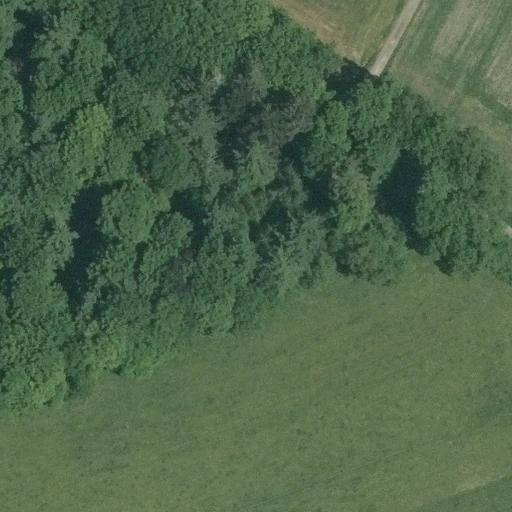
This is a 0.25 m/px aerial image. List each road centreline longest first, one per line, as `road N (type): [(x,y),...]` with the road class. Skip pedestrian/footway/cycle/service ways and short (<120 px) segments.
road 1 (tertiary): [(511,245),(149,0)]
road 2 (unknown): [(344,132),(411,0)]
